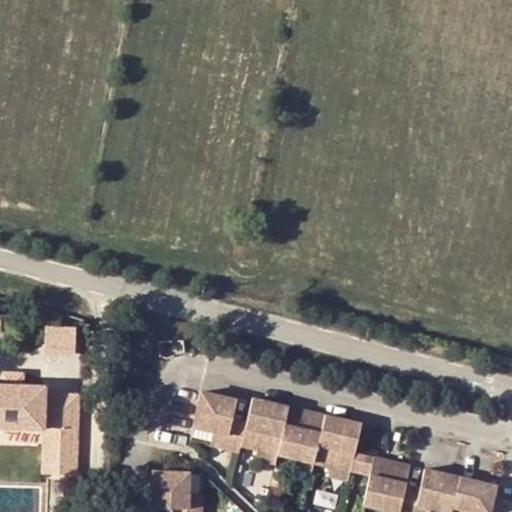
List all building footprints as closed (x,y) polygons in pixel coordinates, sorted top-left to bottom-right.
[(23,369),(1,368),(0,381),(22,382),(23,369)] [(0,423),(43,425),(52,426),(51,470),(75,471),(78,391),(44,390),(44,382),(22,382),(0,381),(0,380),(0,423)] [(331,466),(349,471),(354,452),(361,422),(251,396),(246,418),(232,415),(236,398),(202,389),(193,424),(213,429),(228,433),(224,446),(238,450),(240,444),(257,449),(276,453),(294,457),(313,462),(331,466)] [(52,426),(43,425),(41,470),(51,470),(52,426)] [(210,443),(224,446),(228,433),(213,429),(210,443)] [(274,462),(276,453),(257,449),(255,458),(274,462)] [(364,454),(354,452),(349,471),(360,474),(368,476),(373,456),(364,454)] [(405,485),(409,465),(373,456),(368,476),(361,503),(378,508),(395,511),(429,511),(430,510),(438,511),(488,511),(495,486),(424,469),(419,488),(405,485)] [(311,471),(313,462),(294,457),(291,466),(311,471)] [(328,475),(347,480),(349,471),(331,466),(328,475)] [(197,511),(199,499),(186,497),(189,477),(154,474),(151,508),(171,510),(170,511),(197,511)]
